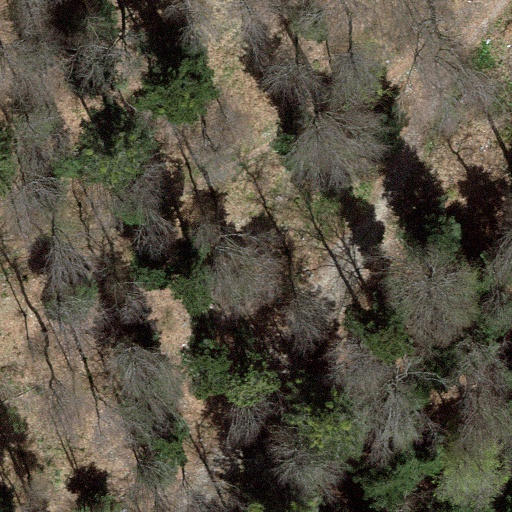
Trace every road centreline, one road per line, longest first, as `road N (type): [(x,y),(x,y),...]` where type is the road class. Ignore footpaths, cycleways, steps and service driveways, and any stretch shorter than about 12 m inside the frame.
road 1 (track): [(395,177),(171,511)]
road 2 (track): [(511,2),(395,177)]
